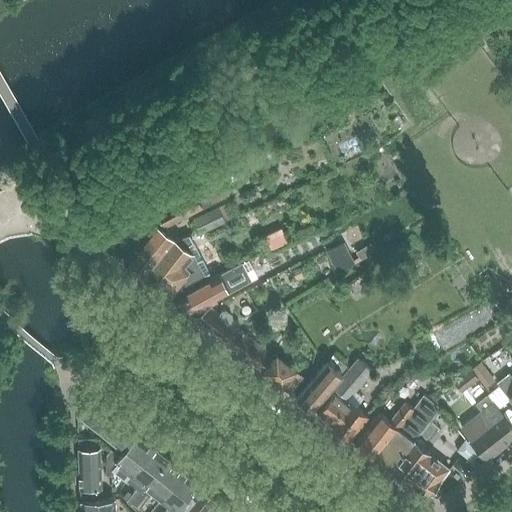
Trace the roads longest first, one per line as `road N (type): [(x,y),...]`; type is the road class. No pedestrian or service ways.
road 1 (residential): [(434,511),(401,496),(88,252)]
road 2 (residential): [(250,511),(96,387),(67,378)]
road 3 (residential): [(78,511),(67,378)]
